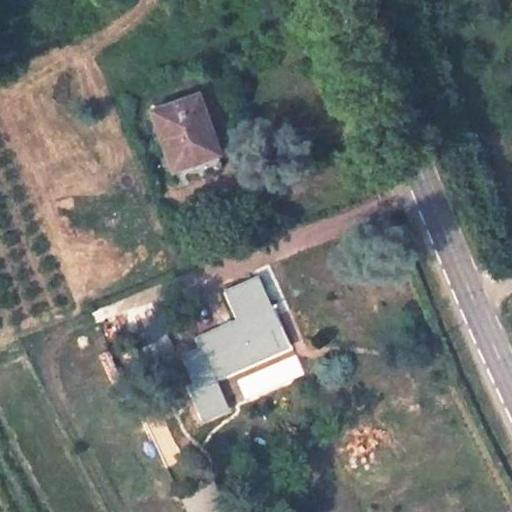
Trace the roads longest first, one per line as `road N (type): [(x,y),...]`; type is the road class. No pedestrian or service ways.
road 1 (track): [(0,351),(419,187)]
road 2 (secondary): [(511,395),(469,310),(345,0)]
